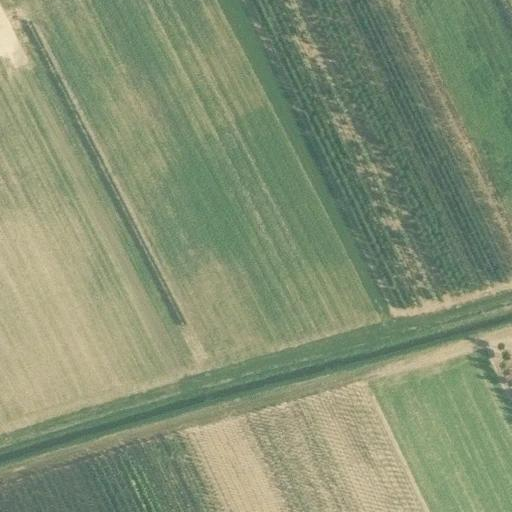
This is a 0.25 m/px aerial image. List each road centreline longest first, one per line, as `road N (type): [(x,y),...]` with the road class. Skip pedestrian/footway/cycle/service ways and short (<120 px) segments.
road 1 (track): [(184,385),(390,328),(226,0)]
road 2 (track): [(0,443),(184,385),(19,65)]
road 3 (track): [(390,328),(511,293)]
